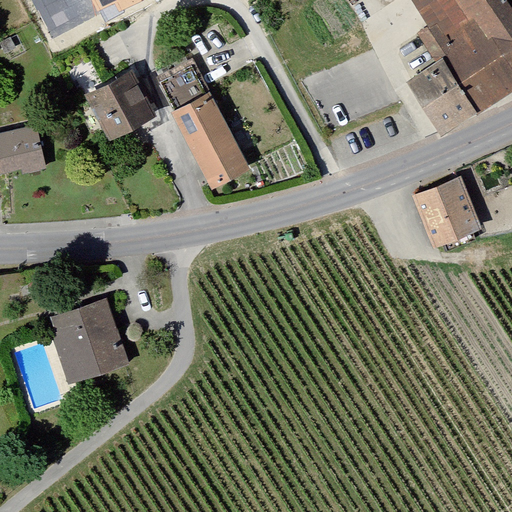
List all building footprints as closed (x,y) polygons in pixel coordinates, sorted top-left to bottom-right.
[(94,0),(105,21),(143,0),(94,0)] [(460,0),(411,0),(424,25),(434,19),(440,28),(468,12),(460,0)] [(511,13),(503,0),(460,0),(468,12),(511,85),(511,86),(511,13)] [(511,85),(468,12),(440,28),(434,19),(424,25),(413,31),(430,59),(437,55),(467,109),(511,85)] [(437,55),(430,59),(401,75),(432,129),(467,109),(437,55)] [(147,118),(125,70),(81,91),(103,139),(147,118)] [(242,171),(206,93),(168,110),(204,188),(242,171)] [(31,129),(0,135),(0,174),(17,171),(18,177),(40,173),(31,129)] [(464,167),(407,192),(430,246),(488,221),(464,167)] [(106,303),(46,319),(63,384),(123,369),(106,303)]
